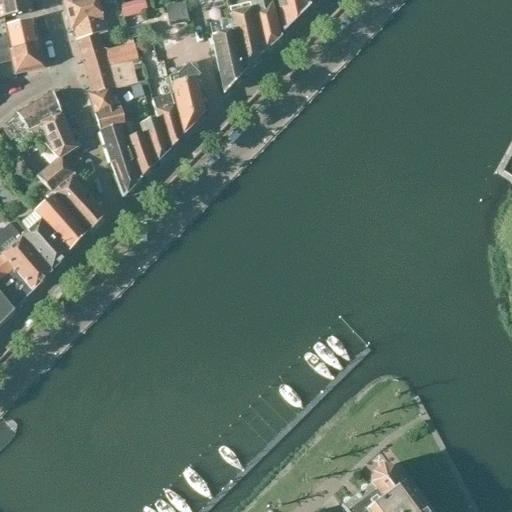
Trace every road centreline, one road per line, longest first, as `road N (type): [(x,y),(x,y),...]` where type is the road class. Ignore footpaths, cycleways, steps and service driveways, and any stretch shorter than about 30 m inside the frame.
road 1 (residential): [(129,223),(345,0)]
road 2 (residential): [(0,353),(129,223)]
road 3 (residential): [(129,223),(108,192),(65,69)]
